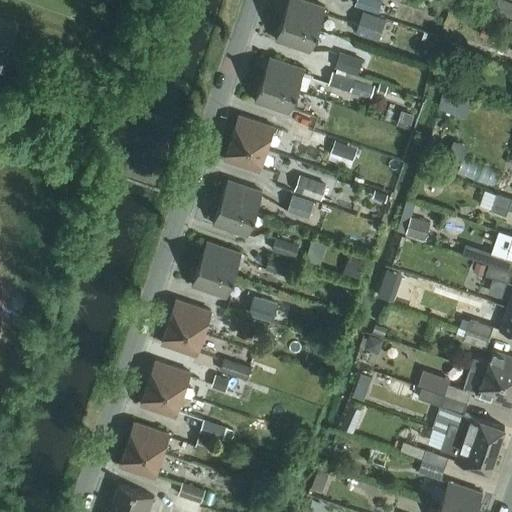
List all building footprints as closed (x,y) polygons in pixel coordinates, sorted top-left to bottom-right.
[(288,0),(283,17),(317,28),(325,6),(306,0),(288,0)] [(377,13),(382,0),(380,0),(356,0),(355,5),(377,13)] [(379,33),(383,20),(354,9),(349,23),(379,33)] [(310,51),(317,28),(283,17),(275,39),(310,51)] [(357,74),(357,73),(361,61),(338,54),(334,67),(349,72),(357,74)] [(262,78),(296,90),(304,67),(269,56),(262,78)] [(357,74),(349,72),(348,75),(333,70),(329,84),(370,98),(375,85),(371,84),(372,80),(356,75),(357,74)] [(296,90),(262,78),(254,100),(288,112),(296,90)] [(445,106),(466,113),(474,90),(453,83),(445,106)] [(239,114),(231,136),(266,148),(273,126),(239,114)] [(258,170),(266,148),(231,136),(224,158),(258,170)] [(335,136),(332,150),(355,154),(357,140),(335,136)] [(321,199),(326,183),(300,174),(294,190),(321,199)] [(220,200),(254,212),(262,190),(227,178),(220,200)] [(385,201),(387,195),(376,191),(374,197),(385,201)] [(511,197),(497,193),(491,210),(506,215),(509,209),(511,209),(511,197)] [(314,201),(292,194),(286,211),(308,218),(314,201)] [(254,212),(220,200),(212,223),(247,234),(254,212)] [(396,231),(424,239),(429,221),(402,213),(396,231)] [(295,256),(299,244),(276,236),(272,249),(295,256)] [(321,258),(324,240),(311,238),(308,256),(321,258)] [(199,262),(233,274),(241,251),(206,240),(199,262)] [(366,259),(350,252),(342,272),(358,279),(366,259)] [(511,269),(511,259),(493,253),(489,263),(511,270),(511,269)] [(288,277),(292,263),(270,256),(266,269),(288,277)] [(233,274),(199,262),(191,284),(226,296),(233,274)] [(482,273),(485,265),(477,262),(474,271),(482,273)] [(511,271),(490,263),(486,275),(508,282),(511,271)] [(271,321),(277,302),(254,295),(248,313),(271,321)] [(168,320),(203,332),(210,310),(176,298),(168,320)] [(511,332),(511,307),(507,306),(500,328),(511,332)] [(458,326),(489,337),(493,326),(471,318),(470,320),(462,317),(458,326)] [(195,354),(203,332),(168,320),(161,342),(195,354)] [(252,336),(256,326),(242,321),(238,332),(252,336)] [(458,326),(455,337),(486,348),(489,337),(458,326)] [(380,347),(383,338),(369,333),(364,347),(374,350),(380,347)] [(470,366),(485,371),(511,380),(511,355),(492,349),(488,361),(473,356),(470,366)] [(247,380),(251,366),(225,358),(221,371),(247,380)] [(155,359),(147,381),(182,393),(189,371),(155,359)] [(511,405),(511,403),(511,380),(485,371),(477,393),(511,405)] [(369,384),(372,376),(361,372),(358,380),(369,384)] [(182,393),(147,381),(140,403),(174,415),(182,393)] [(448,384),(444,395),(467,403),(471,392),(448,384)] [(467,403),(444,395),(422,387),(418,397),(463,413),(467,403)] [(451,422),(447,432),(497,449),(504,426),(465,413),(460,425),(451,422)] [(357,421),(345,416),(341,425),(353,430),(357,421)] [(223,439),(227,425),(204,418),(199,432),(223,439)] [(126,443),(161,454),(168,432),(134,420),(126,443)] [(489,471),(497,449),(447,432),(441,449),(456,455),(454,459),(489,471)] [(209,450),(213,439),(199,435),(195,446),(209,450)] [(400,451),(423,458),(445,466),(448,457),(403,441),(400,451)] [(161,454),(126,443),(119,465),(153,476),(161,454)] [(441,479),(445,466),(423,458),(418,471),(441,479)] [(327,488),(332,463),(319,460),(314,485),(327,488)] [(439,502),(468,511),(474,511),(482,492),(447,480),(439,502)] [(210,504),(214,492),(182,482),(178,494),(210,504)] [(118,484),(110,508),(120,511),(148,511),(154,496),(118,484)] [(184,511),(197,511),(201,503),(178,495),(173,508),(184,511)] [(468,511),(439,502),(436,511),(468,511)]
